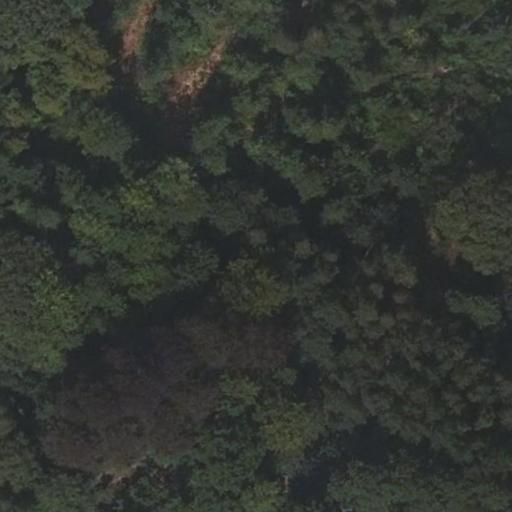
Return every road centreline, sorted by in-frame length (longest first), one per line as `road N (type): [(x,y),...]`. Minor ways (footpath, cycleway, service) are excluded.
road 1 (track): [(270,272),(0,418)]
road 2 (track): [(511,454),(270,272)]
